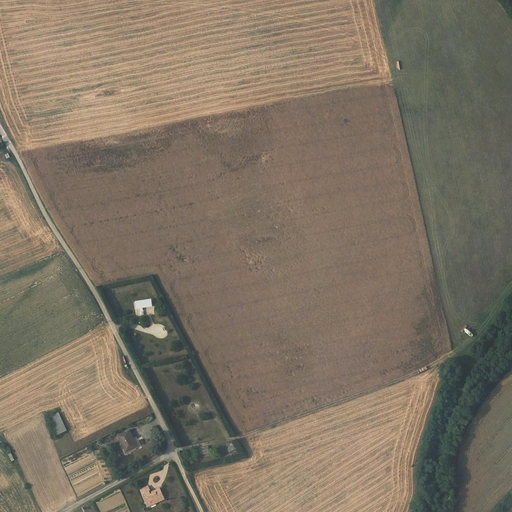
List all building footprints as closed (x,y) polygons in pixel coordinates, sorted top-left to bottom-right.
[(58,414),(51,417),(58,434),(66,431),(58,414)] [(130,431),(119,436),(127,452),(136,447),(132,439),(134,439),(130,431)] [(236,445),(228,447),(229,452),(234,451),(235,454),(238,454),(236,445)] [(149,486),(140,490),(146,502),(149,500),(151,503),(158,500),(159,502),(165,499),(160,488),(155,491),(156,492),(153,494),(152,492),(150,493),(149,491),(150,490),(149,486)] [(99,509),(100,511),(104,511),(117,506),(116,502),(113,503),(111,497),(106,499),(106,500),(101,502),(103,507),(99,509)]
